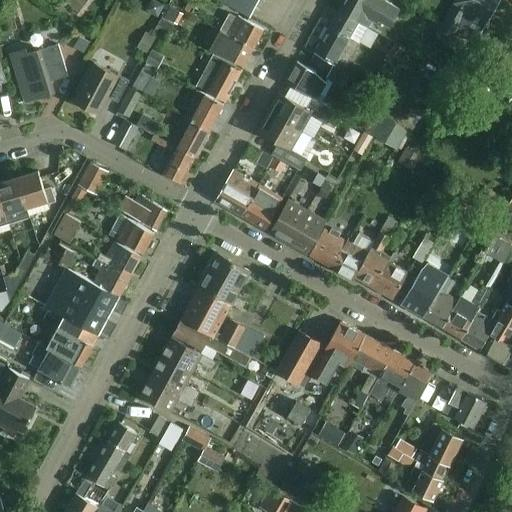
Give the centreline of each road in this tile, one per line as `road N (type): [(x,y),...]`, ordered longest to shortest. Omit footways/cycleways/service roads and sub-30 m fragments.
road 1 (residential): [(511,392),(195,211)]
road 2 (residential): [(40,511),(42,494),(195,211)]
road 3 (residential): [(195,211),(311,0)]
road 4 (residential): [(0,150),(73,135),(195,211)]
road 5 (residential): [(459,511),(511,400)]
